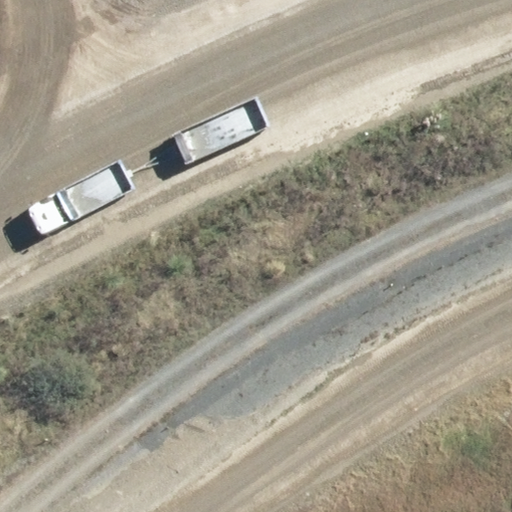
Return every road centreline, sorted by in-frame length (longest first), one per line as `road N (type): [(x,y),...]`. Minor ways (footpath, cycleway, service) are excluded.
road 1 (track): [(182,511),(397,327),(511,271)]
road 2 (unclassified): [(0,185),(218,0)]
